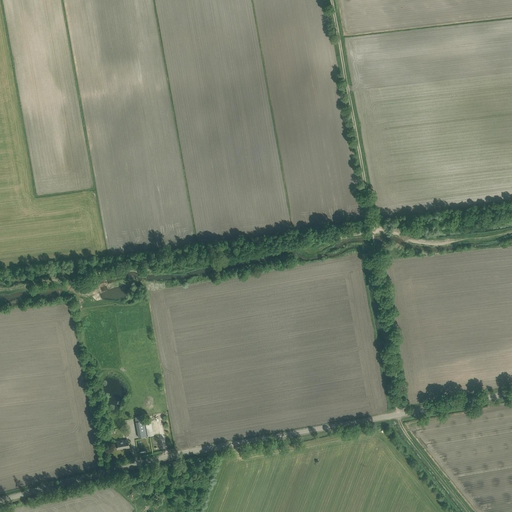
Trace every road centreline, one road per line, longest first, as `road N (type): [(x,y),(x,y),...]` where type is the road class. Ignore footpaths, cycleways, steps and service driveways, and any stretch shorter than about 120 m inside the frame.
road 1 (unclassified): [(0,500),(136,462),(511,393)]
road 2 (track): [(373,244),(401,429),(467,511)]
road 3 (track): [(373,233),(332,0)]
road 4 (track): [(511,231),(432,243),(373,232)]
